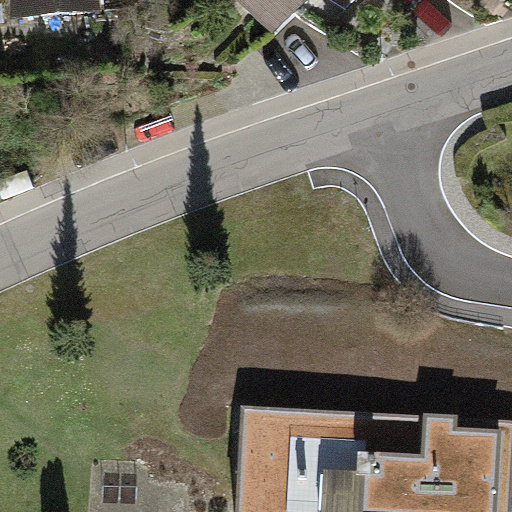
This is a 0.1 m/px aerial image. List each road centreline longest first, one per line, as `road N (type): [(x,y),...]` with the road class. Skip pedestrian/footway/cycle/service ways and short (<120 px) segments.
road 1 (residential): [(388,113),(0,259)]
road 2 (residential): [(511,281),(455,257),(424,214),(388,113)]
road 3 (residential): [(511,72),(388,113)]
